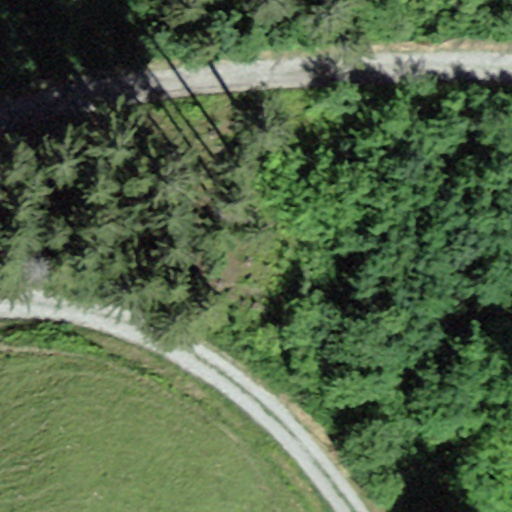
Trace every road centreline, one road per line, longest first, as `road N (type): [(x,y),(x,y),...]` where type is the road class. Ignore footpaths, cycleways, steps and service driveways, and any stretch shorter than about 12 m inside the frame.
road 1 (track): [(0,127),(141,92),(511,78)]
road 2 (track): [(339,511),(269,424),(147,335),(0,309)]
